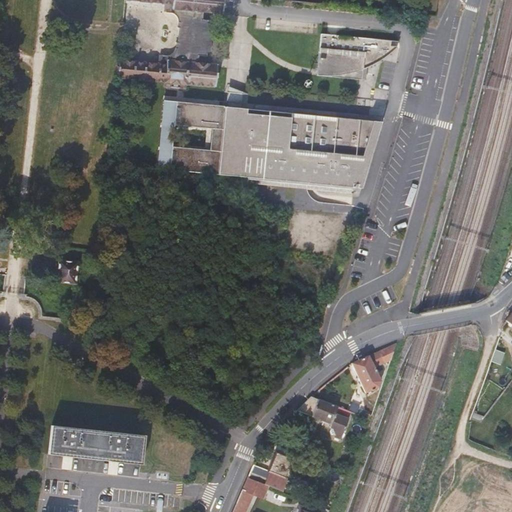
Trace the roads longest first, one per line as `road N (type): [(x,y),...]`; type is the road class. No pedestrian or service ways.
road 1 (residential): [(472,0),(400,271),(341,309),(331,342),(339,357)]
road 2 (residential): [(489,309),(489,351),(457,447),(511,466)]
road 3 (tertiary): [(224,497),(247,441),(339,357)]
road 4 (residential): [(84,511),(87,482),(224,497)]
road 5 (tertiary): [(339,357),(400,328),(489,309)]
